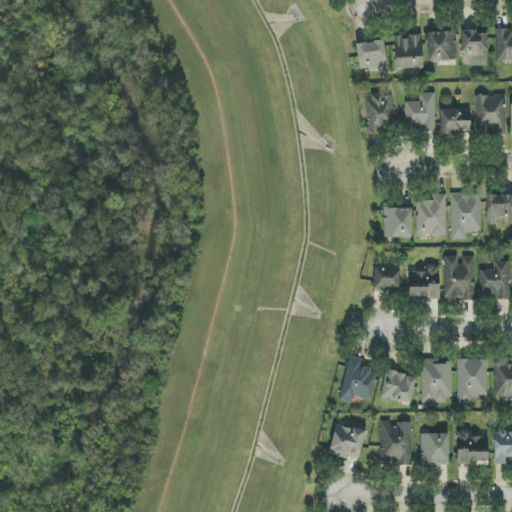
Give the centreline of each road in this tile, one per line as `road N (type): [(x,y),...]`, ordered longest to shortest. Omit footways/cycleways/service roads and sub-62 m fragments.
road 1 (residential): [(511,495),(349,497)]
road 2 (residential): [(511,0),(375,0)]
road 3 (residential): [(511,330),(388,333)]
